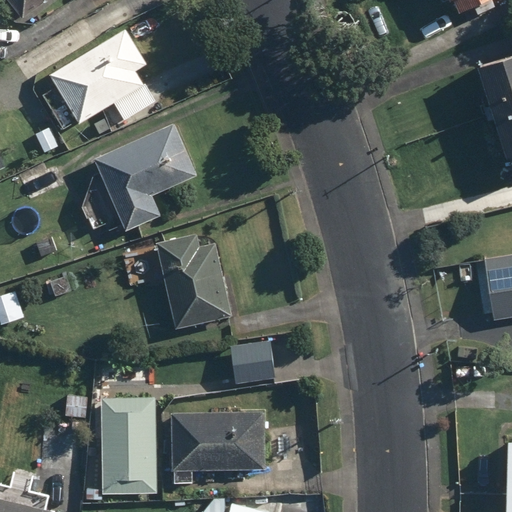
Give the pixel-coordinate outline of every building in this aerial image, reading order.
[(10,0),(24,17),(46,0),(10,0)] [(485,0),(456,0),(462,11),(485,0)] [(149,63),(127,28),(51,74),(81,122),(145,83),(137,70),(149,63)] [(511,55),(483,65),(511,158),(511,55)] [(0,77),(0,103),(20,92),(9,73),(0,77)] [(94,158),(126,230),(162,214),(153,194),(199,175),(176,122),(94,158)] [(0,144),(0,171),(10,167),(0,144)] [(19,178),(29,201),(65,186),(55,162),(19,178)] [(157,241),(176,328),(234,316),(218,240),(200,244),(198,233),(157,241)] [(511,251),(484,256),(494,319),(511,316),(511,251)] [(270,340),(230,345),(235,383),(275,378),(270,340)] [(90,396),(68,396),(68,417),(89,417),(90,396)] [(156,398),(101,398),(101,493),(157,493),(156,398)] [(265,410),(171,411),(172,469),(265,469),(265,410)] [(63,511),(0,496),(0,511),(63,511)] [(269,511),(270,511),(232,502),(229,511),(269,511)]
